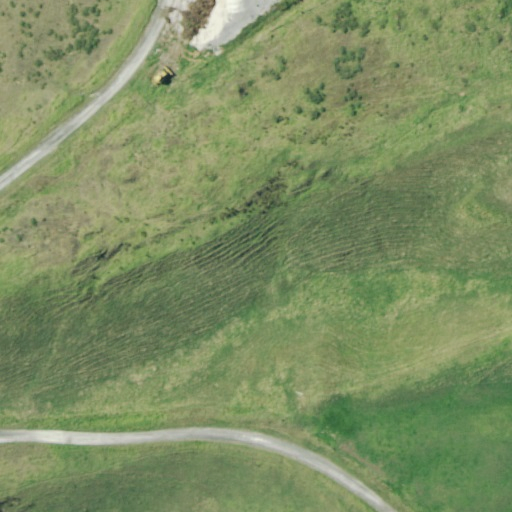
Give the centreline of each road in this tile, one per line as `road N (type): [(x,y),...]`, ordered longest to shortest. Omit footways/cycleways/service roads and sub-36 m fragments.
road 1 (track): [(0,437),(257,439),(318,455),(382,511)]
road 2 (track): [(168,0),(112,93),(0,182)]
